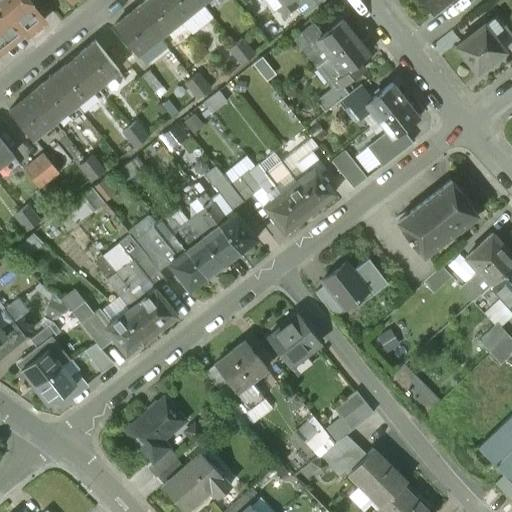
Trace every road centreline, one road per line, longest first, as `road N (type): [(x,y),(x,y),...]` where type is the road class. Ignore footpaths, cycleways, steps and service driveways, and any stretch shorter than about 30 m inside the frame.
road 1 (residential): [(277,272),(476,511)]
road 2 (residential): [(277,272),(55,441)]
road 3 (residential): [(466,127),(277,272)]
road 4 (residential): [(364,0),(466,127)]
road 5 (residential): [(117,0),(0,95)]
